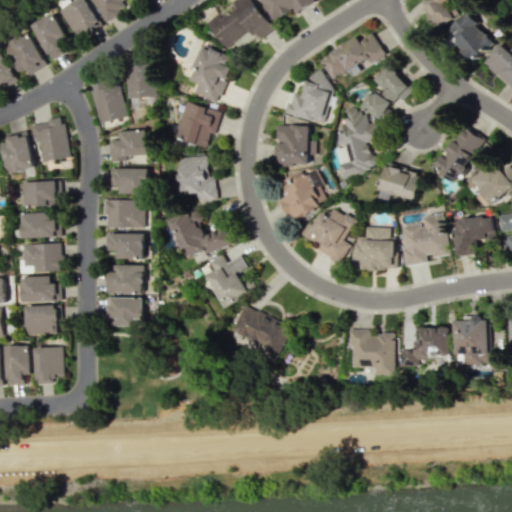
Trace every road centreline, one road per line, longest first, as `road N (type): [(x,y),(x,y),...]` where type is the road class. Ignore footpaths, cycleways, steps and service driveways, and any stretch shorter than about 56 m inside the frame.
road 1 (residential): [(377,0),(297,52),(258,102),(248,175),(265,231),(292,265),(352,297),(400,299),(511,279)]
road 2 (residential): [(0,403),(75,398),(89,378),(93,150),(68,76)]
road 3 (residential): [(0,111),(49,88),(181,0)]
road 4 (residential): [(386,0),(429,60),(511,120)]
